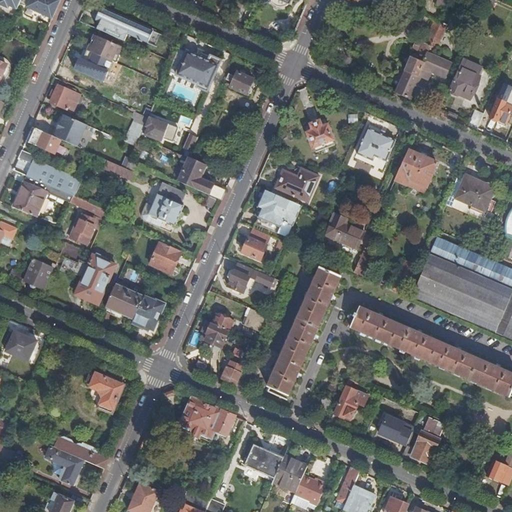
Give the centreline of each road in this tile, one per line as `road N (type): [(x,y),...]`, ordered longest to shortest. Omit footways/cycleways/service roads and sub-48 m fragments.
road 1 (residential): [(161,369),(493,511)]
road 2 (residential): [(294,66),(161,369)]
road 3 (residential): [(294,66),(511,161)]
road 4 (residential): [(73,0),(0,171)]
road 5 (residential): [(0,299),(161,369)]
road 6 (residential): [(144,0),(294,66)]
road 7 (residential): [(161,369),(99,511)]
